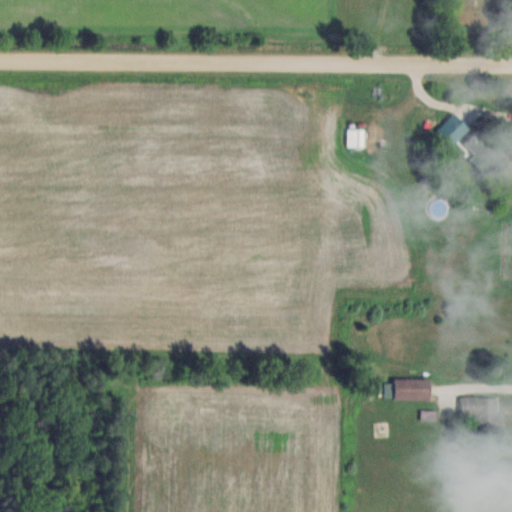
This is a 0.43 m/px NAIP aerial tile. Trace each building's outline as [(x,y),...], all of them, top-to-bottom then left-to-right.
[(437,130),(453,145),(470,128),(454,113),(437,130)] [(364,147),(364,128),(348,128),(348,147),(364,147)] [(465,143),(494,172),(508,158),(479,129),(465,143)] [(395,399),(430,399),(430,378),(395,378),(395,399)] [(498,397),(461,396),(461,415),(476,415),(476,432),(504,432),(504,414),(498,414),(498,397)]
